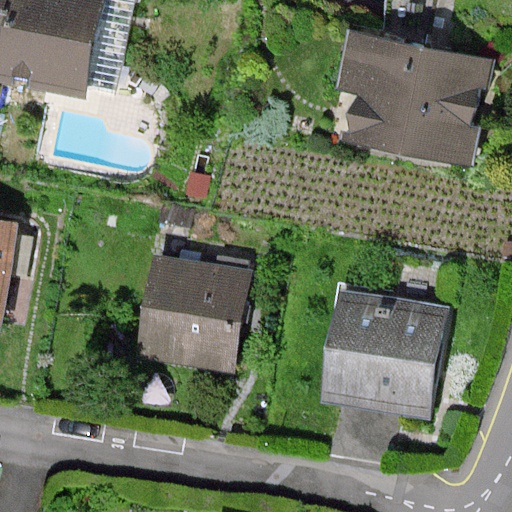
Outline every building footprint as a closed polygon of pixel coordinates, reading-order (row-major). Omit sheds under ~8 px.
[(97,0),(0,0),(0,78),(80,93),(97,0)] [(492,60),(355,38),(338,137),(475,159),(484,108),(492,60)] [(0,221),(0,319),(15,224),(0,221)] [(243,269),(157,258),(144,353),(230,365),(236,317),(243,269)] [(432,366),(439,302),(341,291),(329,398),(427,409),(432,366)]
